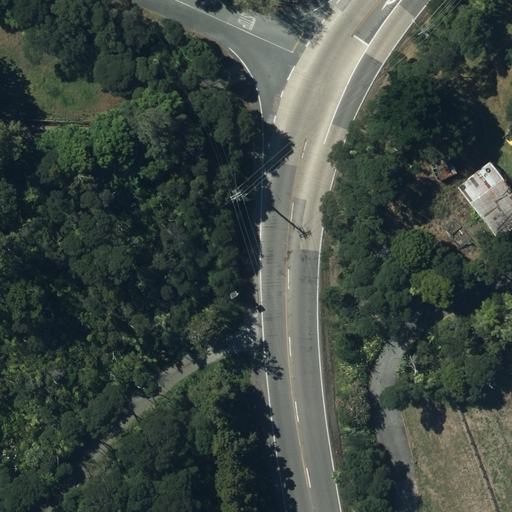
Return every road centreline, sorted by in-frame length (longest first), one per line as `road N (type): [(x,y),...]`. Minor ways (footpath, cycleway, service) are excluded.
road 1 (secondary): [(313,511),(293,408),(286,279),(304,145),(328,73)]
road 2 (residential): [(170,0),(328,73)]
